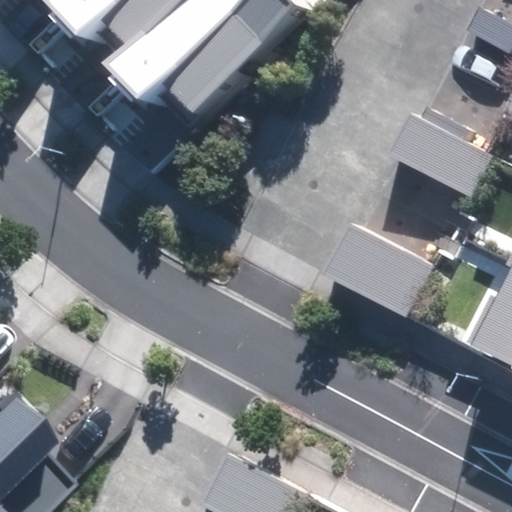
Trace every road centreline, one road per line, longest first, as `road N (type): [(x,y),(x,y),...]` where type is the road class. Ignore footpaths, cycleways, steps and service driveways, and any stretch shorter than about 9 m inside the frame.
road 1 (residential): [(242,344),(421,0)]
road 2 (residential): [(0,154),(137,274),(242,344)]
road 3 (residential): [(242,344),(511,481)]
road 4 (residential): [(150,511),(242,344)]
